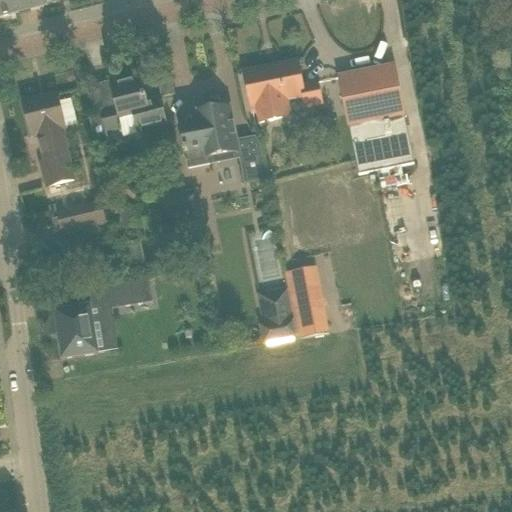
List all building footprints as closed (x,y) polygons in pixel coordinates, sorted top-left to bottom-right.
[(0,0),(0,18),(18,14),(14,0),(0,0)] [(44,8),(44,7),(42,0),(14,0),(18,14),(44,8)] [(253,113),(256,113),(259,126),(292,119),(289,102),(303,100),(306,110),(322,106),(317,82),(302,86),(297,63),(244,73),(253,113)] [(339,78),(347,116),(353,148),(360,176),(414,165),(394,67),(339,78)] [(111,86),(116,108),(100,112),(105,132),(121,128),(124,138),(138,134),(138,136),(140,135),(144,151),(172,144),(161,98),(146,102),(140,79),(111,86)] [(164,98),(174,96),(171,79),(160,81),(164,98)] [(41,163),(47,188),(74,181),(61,130),(64,129),(56,95),(23,104),(32,137),(38,135),(45,162),(41,163)] [(229,108),(201,114),(198,114),(198,116),(199,115),(200,120),(180,124),(189,169),(210,165),(209,159),(240,153),(246,184),(266,180),(260,146),(256,139),(236,143),(229,108)] [(158,183),(161,199),(181,195),(178,179),(158,183)] [(140,195),(131,187),(124,195),(133,203),(140,195)] [(183,193),(189,226),(205,223),(199,190),(183,193)] [(100,204),(77,209),(58,214),(63,235),(105,224),(100,204)] [(317,268),(286,274),(299,340),(329,334),(317,268)] [(136,281),(94,288),(97,310),(139,304),(136,281)] [(298,339),(288,289),(257,295),(263,326),(259,327),(263,346),(298,339)] [(91,307),(55,313),(62,360),(98,354),(91,307)]
